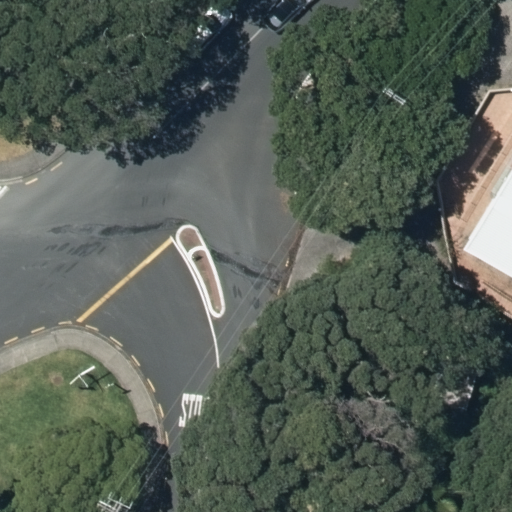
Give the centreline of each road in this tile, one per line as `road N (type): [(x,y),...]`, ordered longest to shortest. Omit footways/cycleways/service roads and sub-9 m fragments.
road 1 (residential): [(215,511),(228,399),(220,326),(201,275),(171,243),(95,198)]
road 2 (tertiary): [(95,198),(293,0)]
road 3 (tertiary): [(0,289),(95,198)]
